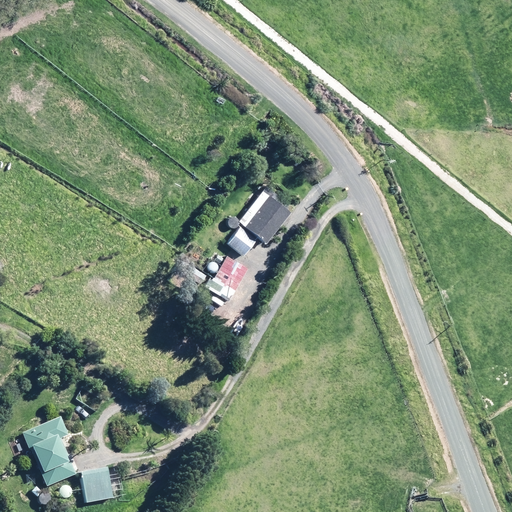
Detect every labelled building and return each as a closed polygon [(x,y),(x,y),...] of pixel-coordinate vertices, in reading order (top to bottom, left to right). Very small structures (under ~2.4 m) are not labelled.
[(263,246),(285,217),(291,210),(268,192),(265,197),(259,192),(243,212),(247,215),(238,226),(263,246)] [(238,229),(226,243),(241,256),(253,241),(238,229)] [(227,300),(246,272),(224,257),(203,288),(215,296),(217,293),(227,300)] [(73,478),(58,441),(66,438),(59,419),(21,435),(22,438),(11,443),(18,461),(31,456),(45,490),(73,478)] [(104,470),(78,476),(85,506),(111,500),(104,470)]
